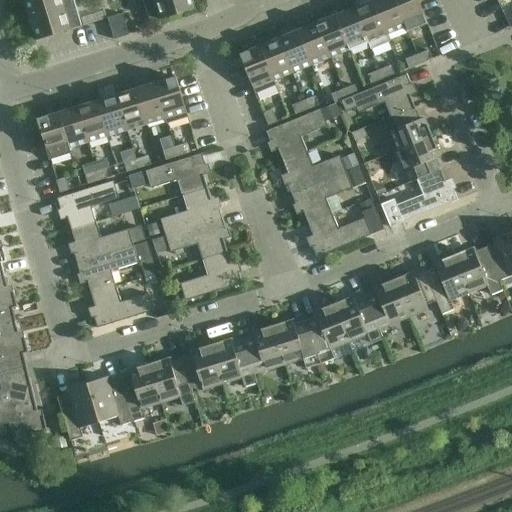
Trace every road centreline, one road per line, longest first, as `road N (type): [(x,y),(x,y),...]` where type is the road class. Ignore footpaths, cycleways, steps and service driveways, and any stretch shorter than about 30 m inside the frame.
road 1 (residential): [(283,292),(67,356),(0,115)]
road 2 (residential): [(495,208),(283,292)]
road 3 (residential): [(0,95),(196,32)]
road 4 (residential): [(495,208),(434,61),(474,46)]
